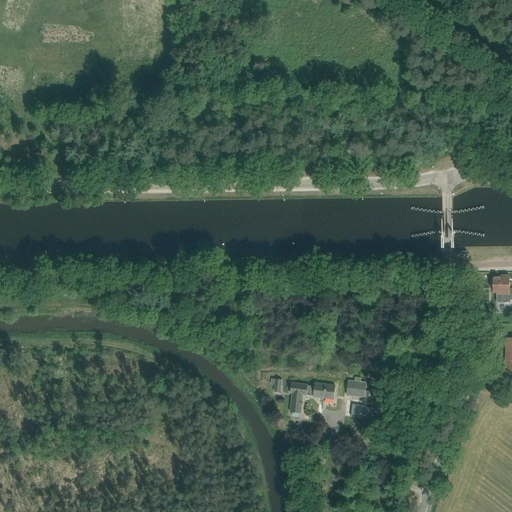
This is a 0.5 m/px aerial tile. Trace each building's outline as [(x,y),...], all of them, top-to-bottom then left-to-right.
[(511,288),(510,289),(510,276),(501,276),(501,278),(493,278),(493,280),(491,280),(491,287),(493,287),(493,293),(497,292),(497,294),(497,302),(510,302),(510,300),(511,299),(511,288)] [(495,377),(495,384),(508,384),(508,376),(495,377)] [(365,395),(365,390),(366,382),(361,382),(361,378),(360,377),(356,377),(355,381),(349,380),(349,384),(347,395),(362,396),(362,395),(365,396),(365,395)] [(271,379),(270,391),(280,392),(281,380),(271,379)] [(293,393),(291,413),(300,414),(302,405),(303,405),(303,403),(302,402),(303,395),(307,395),(313,396),(313,397),(334,399),(336,386),(315,384),(315,386),(308,386),(308,385),(292,383),(290,393),(293,393)] [(363,419),(363,418),(365,407),(365,406),(353,405),(351,417),(363,419)]
